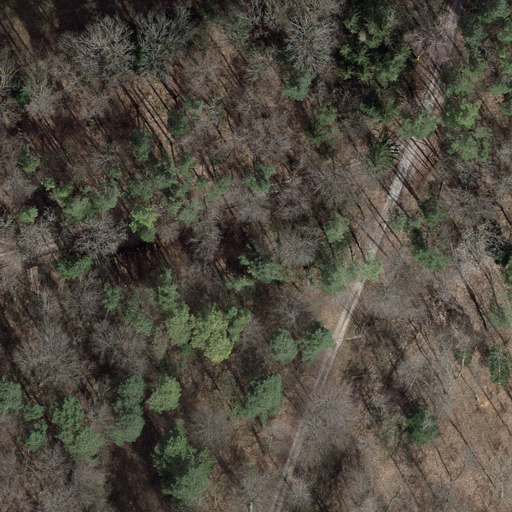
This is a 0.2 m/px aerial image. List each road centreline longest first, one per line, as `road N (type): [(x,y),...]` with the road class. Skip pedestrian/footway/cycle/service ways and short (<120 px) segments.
road 1 (track): [(275,511),(457,0)]
road 2 (track): [(405,160),(185,205),(0,258)]
